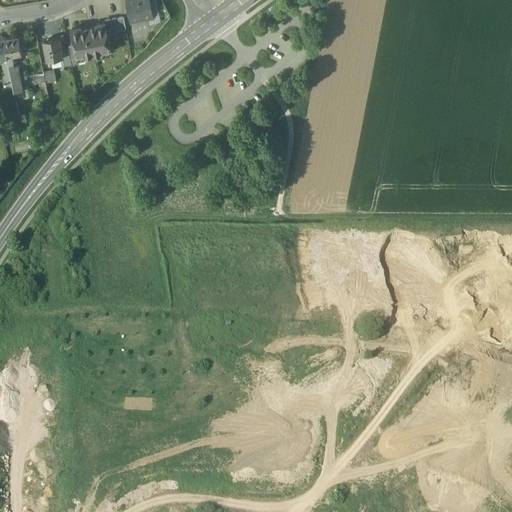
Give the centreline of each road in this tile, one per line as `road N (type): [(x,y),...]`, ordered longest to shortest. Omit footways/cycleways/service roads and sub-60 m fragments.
road 1 (track): [(161,214),(511,225)]
road 2 (secondary): [(213,18),(99,111),(0,236)]
road 3 (track): [(276,215),(292,133),(263,78)]
